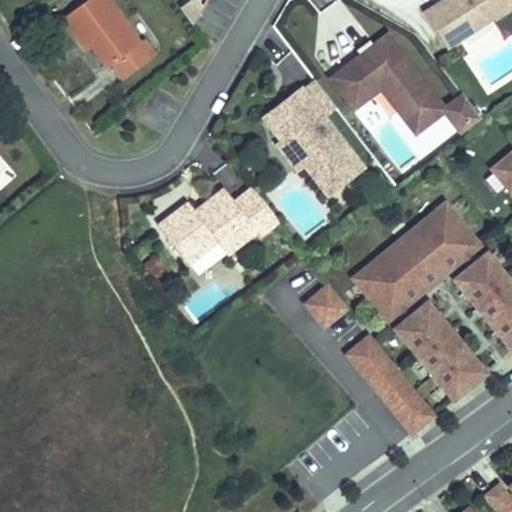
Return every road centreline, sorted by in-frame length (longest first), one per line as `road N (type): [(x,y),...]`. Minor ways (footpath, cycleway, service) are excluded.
road 1 (residential): [(0,50),(74,154),(108,172),(148,166),(175,149),(256,0)]
road 2 (residential): [(361,511),(511,400)]
